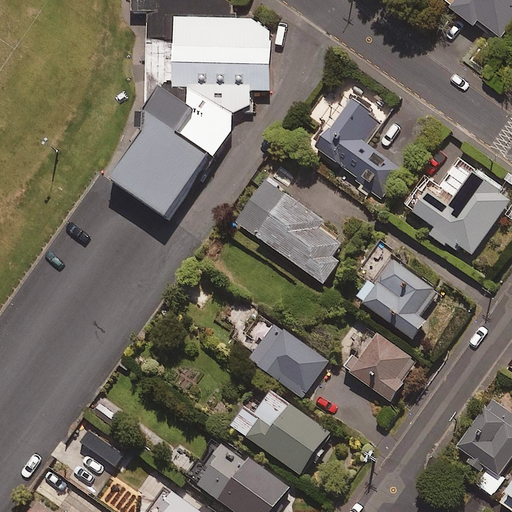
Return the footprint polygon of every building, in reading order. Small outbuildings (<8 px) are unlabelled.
[(104,179),(168,223),(213,159),(230,134),(230,114),(249,105),(249,91),(271,91),(268,19),(228,19),(229,4),(223,0),(128,0),(129,13),(146,14),(143,103),(138,112),(131,113),(131,130),(137,130),(104,179)] [(511,21),(511,0),(454,0),(450,6),(475,25),(480,20),(501,36),(511,21)] [(385,122),(356,98),(317,145),(377,195),(399,169),(368,142),(385,122)] [(511,200),(511,196),(476,170),(451,205),(431,190),(416,212),(437,227),(432,235),(456,252),(460,245),(474,255),(511,200)] [(325,220),(268,180),(238,222),(324,281),(348,247),(320,227),(325,220)] [(438,291),(392,257),(361,299),(414,339),(427,321),(420,315),(438,291)] [(276,323),(250,358),(306,400),(332,366),(276,323)] [(419,362),(369,327),(354,348),(358,351),(346,368),(391,401),(419,362)] [(331,432),(273,391),(257,414),(248,407),(234,426),(302,473),(331,432)] [(511,425),(511,413),(493,400),(460,447),(489,468),(477,485),(493,496),(504,480),(499,477),(511,458),(511,427),(511,426),(511,425)] [(272,511),(291,488),(230,442),(200,482),(239,511),(272,511)] [(511,483),(499,501),(511,510),(511,483)]
